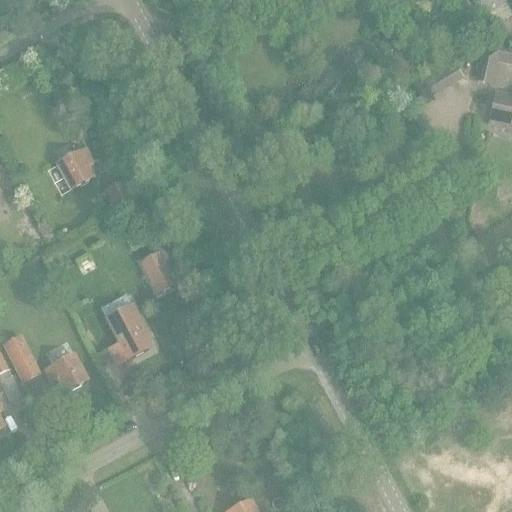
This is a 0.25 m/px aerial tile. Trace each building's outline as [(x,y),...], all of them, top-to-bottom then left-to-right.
[(468,0),(480,18),(503,5),(500,0),(468,0)] [(494,61),(511,65),(511,52),(496,49),(493,61),(482,58),(476,83),(488,86),(494,61)] [(421,78),(433,98),(463,80),(451,60),(421,78)] [(511,130),(511,97),(509,99),(495,96),(488,125),(511,130)] [(85,152),(56,167),(70,194),(93,182),(86,169),(92,166),(85,152)] [(104,193),(115,214),(137,203),(126,181),(104,193)] [(159,256),(140,266),(156,296),(175,286),(159,256)] [(131,309),(106,322),(119,347),(108,353),(116,369),(150,351),(143,338),(146,336),(131,309)] [(4,349),(23,385),(37,377),(18,341),(4,349)] [(0,388),(10,409),(22,403),(6,373),(9,372),(0,353),(0,388)] [(65,397),(87,385),(73,358),(45,373),(52,387),(58,383),(65,397)]
